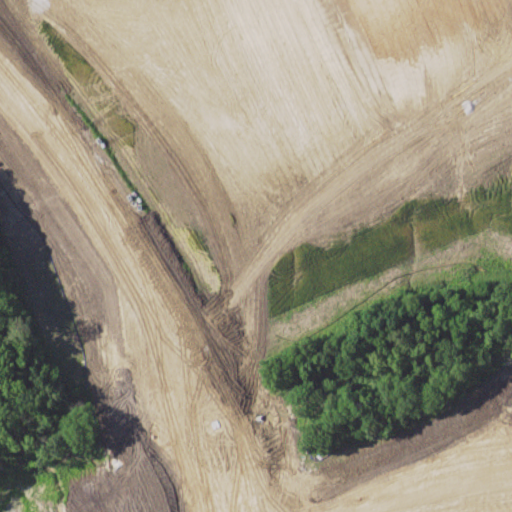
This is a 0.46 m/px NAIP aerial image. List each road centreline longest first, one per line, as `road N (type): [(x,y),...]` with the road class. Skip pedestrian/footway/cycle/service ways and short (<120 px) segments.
road 1 (residential): [(204,471),(115,243),(0,88)]
road 2 (secondary): [(511,446),(368,511)]
